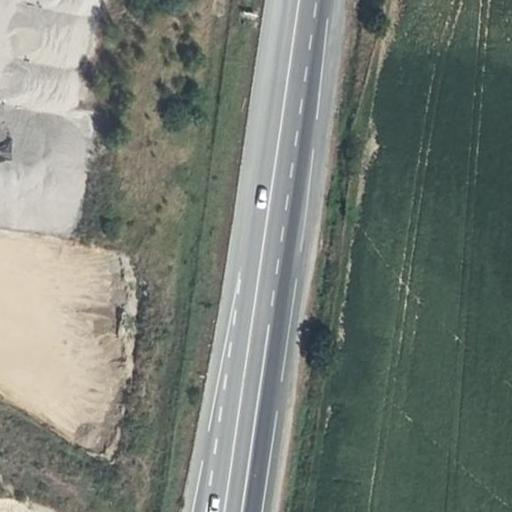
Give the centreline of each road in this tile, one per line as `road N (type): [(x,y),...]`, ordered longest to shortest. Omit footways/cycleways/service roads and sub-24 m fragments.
road 1 (primary): [(299,0),(252,324)]
road 2 (primary): [(252,324),(224,511)]
road 3 (motorway): [(248,511),(252,324)]
